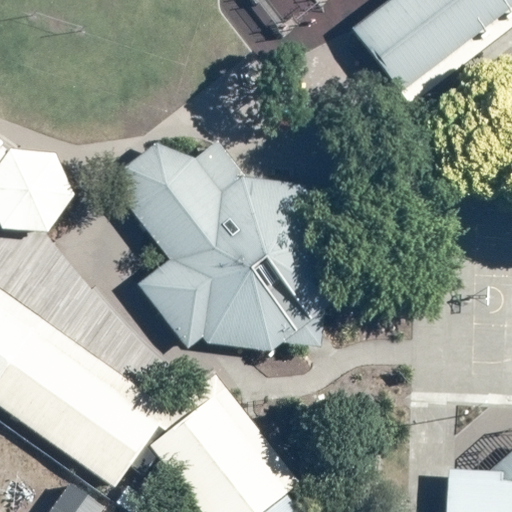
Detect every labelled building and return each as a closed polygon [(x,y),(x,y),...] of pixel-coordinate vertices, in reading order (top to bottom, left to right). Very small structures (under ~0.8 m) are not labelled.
[(511,0),(388,0),(352,28),(401,91),(511,5),(511,0)] [(128,206),(170,259),(137,284),(187,348),(202,337),(206,343),(271,351),(284,342),(321,347),(325,311),(337,302),(351,189),(245,176),(218,140),(196,157),(157,142),(124,166),(128,206)] [(159,426),(167,433),(186,418),(0,287),(0,142),(1,142),(0,141),(0,406),(116,488),(159,426)] [(56,152),(10,148),(0,162),(0,224),(2,229),(48,232),(76,194),(56,152)] [(150,445),(203,511),(259,511),(285,492),(299,481),(214,375),(188,395),(198,408),(186,418),(167,433),(150,445)] [(511,511),(511,451),(492,470),(449,468),(446,511),(511,511)] [(107,511),(108,511),(65,479),(40,511),(107,511)] [(259,511),(300,511),(285,492),(259,511)]
